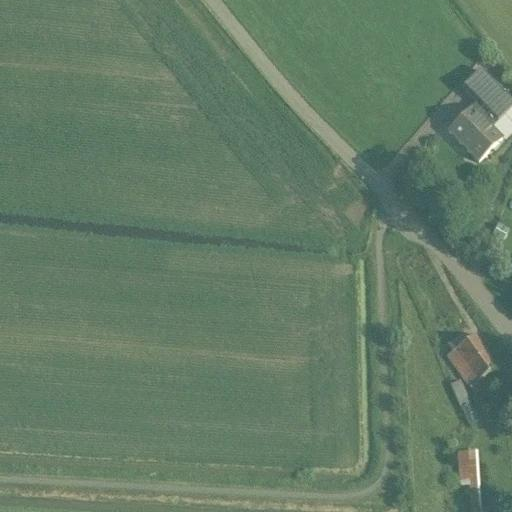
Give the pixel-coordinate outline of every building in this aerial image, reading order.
[(450,135),(479,164),(502,142),(491,130),(511,108),(511,105),(479,72),(460,91),(476,108),(450,135)] [(491,237),(501,243),(507,232),(497,226),(491,237)] [(446,358),(474,397),(489,387),(483,379),(497,370),(475,338),(469,342),(464,336),(448,348),(452,354),(446,358)] [(511,375),(511,374),(501,381),(511,396),(511,375)] [(451,387),(460,409),(469,405),(460,383),(451,387)] [(464,452),(468,511),(478,511),(474,451),(464,452)]
